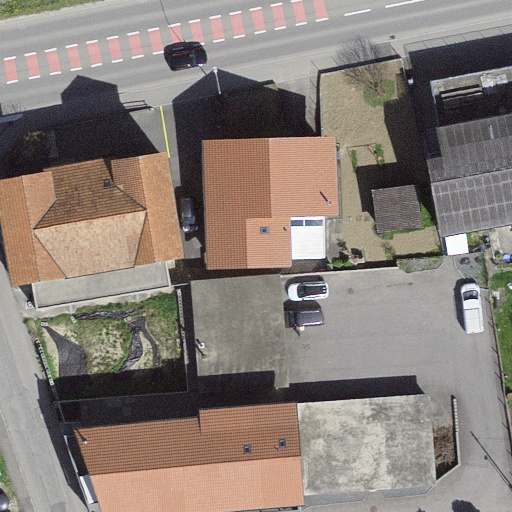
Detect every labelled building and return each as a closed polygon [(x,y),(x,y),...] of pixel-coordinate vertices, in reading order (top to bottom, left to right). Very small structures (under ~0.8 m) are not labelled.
[(431,164),(442,229),(486,220),(494,265),(511,261),(511,75),(433,90),(446,162),(431,164)] [(323,256),(323,210),(326,210),(324,144),(213,147),(217,266),(285,264),(284,258),(323,256)] [(0,182),(0,192),(16,282),(178,255),(162,156),(0,182)] [(376,190),(380,229),(420,225),(416,185),(376,190)] [(284,385),(276,275),(192,281),(200,391),(284,385)] [(202,423),(85,434),(111,509),(434,483),(428,398),(223,414),(203,409),(200,409),(202,423)]
